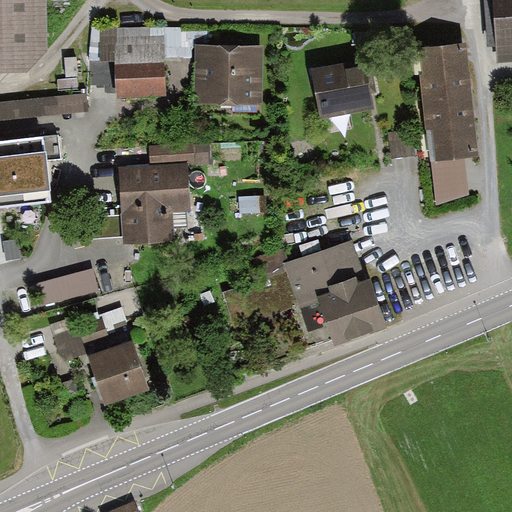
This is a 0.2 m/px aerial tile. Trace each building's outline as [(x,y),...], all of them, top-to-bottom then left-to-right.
[(0,0),(0,75),(25,74),(48,51),(46,0),(0,0)] [(511,0),(490,0),(493,44),(499,44),(500,61),(511,59),(511,0)] [(100,97),(157,96),(157,27),(99,28),(100,97)] [(255,49),(195,50),(196,104),(256,102),(255,49)] [(419,79),(425,123),(477,116),(469,49),(422,55),(425,78),(419,79)] [(321,119),(371,111),(368,95),(373,94),(368,64),(313,72),(321,119)] [(80,95),(0,103),(0,211),(53,206),(48,163),(61,161),(59,137),(0,143),(0,124),(83,116),(80,95)] [(425,123),(435,204),(471,193),(467,161),(482,159),(477,116),(425,123)] [(412,131),(387,134),(390,157),(414,154),(412,131)] [(151,165),(119,167),(124,246),(177,243),(176,229),(189,229),(188,214),(193,214),(190,166),(212,165),(210,144),(150,147),(151,165)] [(352,239),(289,263),(284,251),(229,272),(249,324),(296,306),(312,346),(330,339),(336,347),(386,328),(352,239)] [(20,240),(3,243),(6,262),(23,259),(20,240)] [(37,277),(41,302),(101,293),(98,268),(37,277)] [(101,319),(55,337),(65,363),(85,355),(87,362),(113,352),(101,319)] [(151,391),(132,344),(113,352),(87,362),(105,408),(151,391)] [(104,511),(142,511),(137,497),(104,511)]
